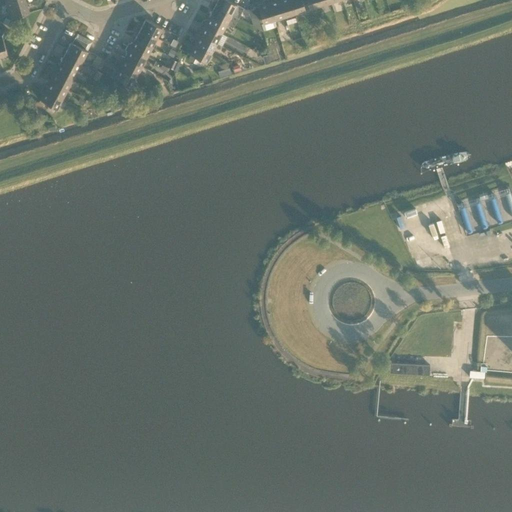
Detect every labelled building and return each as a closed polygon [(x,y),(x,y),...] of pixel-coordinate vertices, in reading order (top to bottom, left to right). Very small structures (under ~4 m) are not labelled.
[(211,4),(232,14),(237,4),(228,0),(217,0),(216,2),(213,0),(211,4)] [(263,23),(274,20),(267,0),(264,0),(265,2),(258,5),(263,23)] [(285,17),(279,0),(272,0),(267,0),(274,20),(285,17)] [(279,0),(285,17),(295,13),(290,0),(279,0)] [(290,0),(295,13),(306,10),(302,0),(290,0)] [(306,0),(309,9),(320,6),(318,0),(306,0)] [(11,27),(16,17),(30,12),(26,1),(8,7),(11,18),(7,25),(11,27)] [(227,24),(232,14),(211,4),(210,7),(213,9),(210,15),(227,24)] [(222,33),(227,24),(210,15),(206,21),(203,19),(201,23),(222,33)] [(163,28),(149,21),(145,19),(142,25),(139,23),(137,27),(157,38),(163,28)] [(217,43),(222,33),(201,23),(199,26),(203,28),(199,34),(217,43)] [(152,47),(157,38),(137,27),(135,30),(138,32),(135,38),(152,47)] [(0,56),(8,54),(4,40),(9,30),(6,28),(2,35),(0,35),(0,56)] [(212,53),(217,43),(199,34),(196,40),(193,39),(191,42),(212,53)] [(85,49),(88,43),(75,37),(72,43),(85,49)] [(147,57),(152,47),(135,38),(132,44),(129,42),(127,46),(147,57)] [(178,41),(172,38),(169,44),(175,47),(178,41)] [(85,49),(72,43),(71,42),(67,48),(64,47),(62,50),(83,61),(88,51),(85,49)] [(206,63),(212,53),(191,42),(189,45),(193,47),(189,54),(206,63)] [(142,66),(147,57),(127,46),(125,49),(128,51),(125,57),(142,66)] [(167,54),(173,58),(176,52),(171,49),(167,54)] [(78,70),(83,61),(62,50),(61,53),(64,55),(60,61),(78,70)] [(137,76),(142,66),(125,57),(122,63),(119,62),(117,65),(137,76)] [(73,80),(78,70),(60,61),(57,67),(54,66),(52,69),(73,80)] [(132,86),(137,76),(117,65),(115,68),(118,70),(115,77),(132,86)] [(67,89),(73,80),(52,69),(50,72),(54,74),(50,80),(67,89)] [(93,77),(99,80),(102,73),(96,70),(93,77)] [(62,99),(67,89),(50,80),(47,87),(44,85),(42,88),(62,99)] [(57,109),(62,99),(42,88),(40,92),(44,93),(40,100),(57,109)] [(77,102),(83,105),(86,99),(80,96),(77,102)] [(25,104),(30,118),(37,115),(33,102),(25,104)] [(461,201),(470,232),(511,220),(511,191),(508,192),(511,204),(507,205),(503,189),(461,201)] [(439,233),(444,231),(441,220),(435,221),(439,233)] [(444,249),(450,247),(446,235),(440,237),(444,249)] [(429,365),(390,363),(389,373),(429,375),(429,365)]
